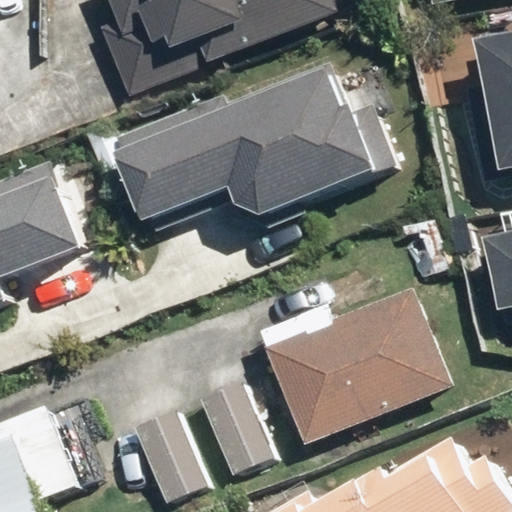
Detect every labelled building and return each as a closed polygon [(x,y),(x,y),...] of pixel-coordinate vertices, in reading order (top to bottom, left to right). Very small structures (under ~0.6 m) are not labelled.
[(124,0),(139,40),(175,27),(187,59),(256,34),(262,51),(359,15),(353,0),(124,0)] [(511,38),(497,42),(511,115),(511,38)] [(140,139),(171,225),(257,194),(267,223),(417,170),(377,57),(140,139)] [(31,286),(113,250),(74,163),(0,195),(0,323),(40,306),(31,286)] [(475,387),(434,291),(354,325),(348,309),(279,338),(327,449),(475,387)] [(286,458),(253,379),(207,398),(239,477),(286,458)] [(96,489),(65,411),(0,437),(0,511),(59,511),(57,505),(96,489)] [(219,489),(185,415),(145,433),(179,508),(219,489)] [(374,470),(297,511),(511,511),(511,470),(505,457),(486,468),(470,439),(384,488),(374,470)]
